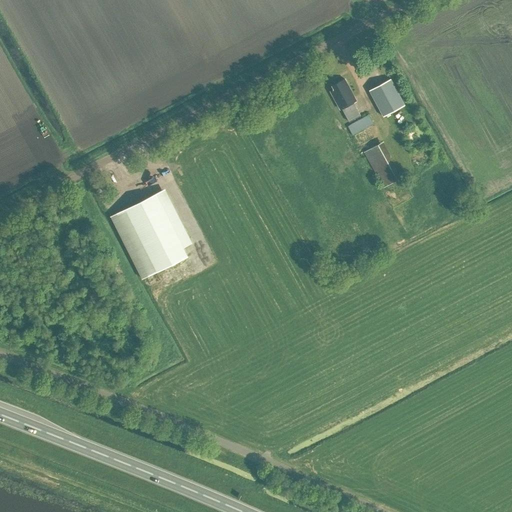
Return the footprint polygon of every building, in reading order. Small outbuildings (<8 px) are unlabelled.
[(353,102),(356,101),(345,79),(332,86),(334,89),(330,91),(340,109),(342,109),(349,122),(360,116),(353,102)] [(404,105),(390,79),(369,90),(383,117),(404,105)] [(352,135),(373,123),(368,114),(347,126),(352,135)] [(381,186),(399,175),(378,141),(360,153),(381,186)] [(156,193),(125,209),(157,272),(188,256),(156,193)]
